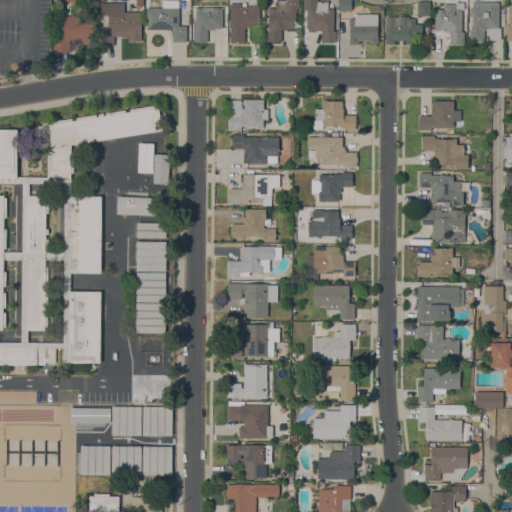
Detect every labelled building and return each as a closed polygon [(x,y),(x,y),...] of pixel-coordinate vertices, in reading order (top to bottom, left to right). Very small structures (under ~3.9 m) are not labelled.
[(162,7),(162,0),(178,0),(178,7),(179,7),(179,25),(187,25),(187,41),(172,41),(172,29),(147,29),(146,7),(162,7)] [(245,42),(230,42),(230,27),(229,27),(229,3),(240,3),(240,1),(239,1),(239,0),(258,0),(258,24),(250,24),(250,27),(247,27),(247,28),(245,28),(245,42)] [(298,0),(298,8),(296,8),(296,28),(288,28),(288,29),(282,29),(281,41),(267,41),(267,29),(269,29),(270,25),(271,7),(275,7),(275,0),(298,0)] [(328,1),(328,3),(333,3),(333,8),(334,8),(333,30),(336,30),(336,42),(321,42),(321,30),(315,30),(315,28),(313,28),(313,29),(308,29),(308,28),(306,28),(307,9),(303,9),(303,0),(317,0),(317,1),(328,1)] [(350,0),(350,10),(339,10),(339,0),(350,0)] [(499,1),(498,27),(501,27),(501,40),(489,40),(489,29),(486,29),(486,30),(484,30),(484,41),(479,41),(479,42),(474,42),(474,41),(469,41),(470,28),(472,28),(472,12),(470,12),(470,8),(472,8),(472,1),(499,1)] [(417,15),(417,2),(429,2),(429,15),(417,15)] [(462,31),(464,31),(464,43),(449,43),(449,31),(443,31),(443,29),(442,29),(442,30),(436,30),(436,29),(435,29),(435,8),(444,9),(444,3),(455,4),(455,2),(464,2),(464,10),(462,10),(462,31)] [(208,41),(193,41),(193,20),(196,20),(196,7),(202,7),(202,3),(213,3),(213,7),(223,7),(222,29),(208,29),(208,41)] [(141,33),(114,33),(114,45),(99,45),(100,11),(142,11),(141,33)] [(378,14),(378,38),(378,42),(369,42),(369,40),(358,40),(358,41),(349,41),(349,38),(350,38),(350,23),(349,23),(349,18),(355,18),(355,14),(378,14)] [(54,15),(95,16),(94,44),(70,43),(70,52),(53,52),(54,15)] [(409,16),(409,18),(415,18),(415,24),(423,24),(423,35),(415,35),(415,43),(405,43),(405,39),(392,40),(392,43),(386,43),(386,16),(409,16)] [(243,99),(263,99),(263,109),(268,109),(268,119),(263,119),(263,125),(241,126),(241,128),(230,128),(230,99),(243,99)] [(327,99),(327,100),(343,100),(342,107),(344,107),(344,114),(356,115),(356,118),(357,118),(357,125),(356,125),(356,129),(344,129),(344,126),(340,126),(340,127),(338,127),(338,125),(326,125),(326,126),(322,126),(322,128),(313,128),(313,120),(315,120),(315,108),(322,108),(323,99),(327,99)] [(453,100),(453,109),(461,110),(460,121),(453,121),(453,127),(431,127),(431,129),(419,129),(420,115),(431,115),(432,108),(433,108),(433,107),(433,102),(434,102),(433,100),(453,100)] [(47,176),(47,148),(40,149),(36,126),(158,106),(162,130),(71,145),(71,152),(73,152),(73,173),(71,173),(71,176),(47,176)] [(0,128),(17,128),(17,176),(0,176),(0,128)] [(278,136),(278,155),(266,155),(266,163),(246,163),(246,161),(245,161),(245,156),(246,156),(246,154),(244,154),(244,148),(232,148),(233,134),(244,134),(244,136),(278,136)] [(434,135),(434,138),(437,138),(453,138),(456,138),(456,144),(464,144),(463,154),(468,154),(468,168),(456,167),(456,165),(452,165),(452,164),(436,163),(436,156),(435,156),(435,150),(423,149),(423,135),(434,135)] [(342,137),(342,146),(344,146),(344,149),(346,149),(346,152),(356,152),(356,157),(357,157),(357,162),(356,162),(356,166),(343,166),(343,163),(340,163),(340,164),(337,164),(337,163),(321,163),(321,158),(315,158),(315,147),(307,147),(307,137),(342,137)] [(139,142),(154,143),(153,173),(138,172),(139,142)] [(154,153),(169,154),(168,183),(153,183),(154,153)] [(319,200),(319,192),(311,192),(311,180),(319,180),(319,174),(334,174),(334,173),(341,173),(341,172),(352,172),(352,184),(353,184),(353,186),(341,186),(341,192),(339,192),(339,194),(340,194),(339,199),(338,199),(338,200),(319,200)] [(453,175),(453,180),(460,180),(460,192),(463,192),(463,204),(452,204),(452,202),(449,202),(449,206),(445,206),(445,202),(433,201),(433,200),(432,200),(432,195),(433,195),(433,193),(431,193),(431,187),(419,187),(419,172),(431,172),(430,175),(453,175)] [(229,202),(229,188),(241,188),(241,181),(243,181),(243,173),(279,174),(279,187),(272,187),(271,206),(263,205),(262,200),(258,200),(258,199),(253,199),(253,200),(250,200),(250,199),(248,199),(248,203),(229,202)] [(0,176),(17,176),(47,176),(71,176),(71,195),(64,195),(64,183),(29,183),(29,194),(22,194),(22,183),(0,183),(0,176)] [(46,195),(46,228),(48,228),(48,233),(46,233),(45,251),(45,259),(45,266),(48,266),(48,281),(45,281),(45,293),(47,293),(47,306),(45,306),(45,317),(47,318),(47,322),(45,322),(45,330),(28,330),(21,330),(21,259),(22,251),(22,194),(29,194),(46,195)] [(64,195),(71,195),(101,195),(101,272),(70,272),(63,272),(63,259),(63,251),(64,195)] [(162,197),(161,215),(117,213),(117,196),(162,197)] [(266,208),(266,219),(264,219),(264,228),(275,228),(275,241),(265,240),(265,235),(243,235),(243,238),(232,238),(232,235),(231,235),(231,223),(243,223),(243,217),(245,217),(245,215),(245,210),(245,208),(266,208)] [(308,236),(309,231),(306,231),(306,223),(308,223),(308,218),(310,218),(310,217),(312,217),(312,209),(321,209),(321,210),(338,210),(338,218),(339,218),(339,224),(352,224),(352,229),(353,229),(353,234),(352,234),(352,238),(341,238),(341,236),(337,236),(337,235),(322,235),(322,236),(308,236)] [(432,224),(421,224),(421,209),(441,209),(441,212),(448,212),(448,209),(465,209),(465,242),(435,242),(435,239),(432,239),(432,224)] [(166,223),(166,237),(136,237),(137,222),(166,223)] [(503,229),(504,242),(511,242),(511,229),(503,229)] [(166,241),(166,271),(136,270),(136,241),(166,241)] [(269,272),(249,271),(249,275),(240,275),(240,274),(229,274),(229,260),(241,260),(241,253),(242,253),(242,246),(260,246),(260,245),(274,245),(274,246),(281,246),(281,259),(269,259),(269,272)] [(316,272),(316,267),(313,267),(313,245),(341,246),(341,247),(342,247),(342,253),(341,253),(341,254),(343,254),(343,261),(356,261),(355,272),(355,275),(343,275),(343,273),(321,272),(316,272)] [(449,247),(453,247),(453,256),(460,256),(459,267),(453,267),(453,274),(448,274),(448,273),(434,272),(434,273),(430,273),(430,276),(418,276),(419,261),(431,262),(431,255),(432,255),(433,247),(449,247)] [(4,259),(4,251),(22,251),(21,259),(4,259)] [(63,251),(63,259),(45,259),(45,251),(63,251)] [(166,272),(165,301),(136,301),(136,272),(166,272)] [(268,301),(267,316),(244,316),(245,293),(242,293),(242,298),(227,298),(228,282),(268,283),(268,284),(277,284),(277,301),(272,301),(268,301)] [(349,285),(348,302),(354,303),(354,318),(339,318),(339,309),(326,309),(326,306),(322,306),(322,305),(312,305),(312,284),(349,285)] [(459,286),(459,288),(464,288),(464,305),(459,305),(459,306),(450,306),(450,307),(448,307),(448,310),(450,310),(450,320),(417,319),(417,285),(459,286)] [(503,285),(503,300),(505,300),(505,309),(506,310),(506,321),(502,321),(502,331),(484,331),(484,304),(483,304),(484,285),(503,285)] [(100,291),(101,362),(63,362),(63,347),(63,342),(63,291),(70,291),(100,291)] [(165,303),(165,332),(136,332),(136,302),(165,303)] [(245,334),(240,334),(240,323),(268,324),(268,327),(279,327),(279,340),(274,340),(273,356),(245,355),(245,334)] [(313,357),(313,337),(322,337),(322,335),(326,335),(326,332),(340,332),(340,323),(355,323),(355,339),(349,339),(349,357),(313,357)] [(423,358),(423,344),(417,344),(417,324),(443,324),(443,338),(446,338),(446,337),(450,337),(450,338),(459,338),(459,358),(423,358)] [(508,393),(505,393),(505,367),(500,367),(500,368),(493,368),(493,367),(484,367),(484,337),(511,337),(511,404),(507,404),(507,400),(508,393)] [(227,356),(228,340),(242,340),(242,357),(227,356)] [(55,362),(45,362),(45,364),(0,363),(0,341),(21,341),(28,342),(55,342),(55,347),(55,362)] [(246,397),(240,397),(232,397),(232,400),(229,400),(229,397),(226,397),(227,382),(241,383),(241,387),(244,387),(244,369),(244,363),(267,364),(266,379),(267,379),(267,398),(246,397)] [(349,365),(349,368),(350,368),(350,373),(355,373),(354,399),(340,399),(340,390),(325,390),(325,386),(320,386),(320,389),(314,389),(314,386),(313,386),(313,365),(349,365)] [(417,385),(424,385),(424,368),(460,368),(460,387),(450,387),(450,389),(448,389),(448,388),(445,388),(445,393),(433,393),(433,401),(418,401),(417,385)] [(502,390),(502,406),(474,406),(475,390),(502,390)] [(267,437),(239,437),(239,426),(244,426),(244,418),(241,418),(241,419),(227,419),(227,404),(241,404),(241,405),(268,405),(267,437)] [(313,437),(313,433),(309,433),(309,423),(313,423),(313,417),(322,417),(322,416),(325,416),(325,411),(340,411),(340,404),(356,404),(355,420),(350,420),(349,438),(313,437)] [(112,434),(112,406),(141,406),(141,435),(112,434)] [(143,435),(143,406),(172,406),(172,435),(143,435)] [(425,439),(425,422),(419,422),(419,406),(435,406),(435,419),(449,419),(449,418),(452,418),(452,419),(462,419),(461,440),(425,439)] [(71,422),(71,407),(110,407),(110,422),(71,422)] [(266,478),(243,477),(243,459),(226,459),(226,445),(241,445),(241,444),(272,445),(271,463),(266,463),(266,478)] [(345,450),(345,444),(360,444),(360,461),(354,461),(354,478),(318,478),(318,458),(327,458),(327,457),(330,457),(330,450),(345,450)] [(81,445),(110,445),(110,474),(80,474),(81,445)] [(112,445),(141,445),(141,474),(111,474),(112,445)] [(143,446),(172,446),(172,474),(142,474),(143,446)] [(461,481),(453,481),(453,472),(440,472),(440,480),(425,480),(425,464),(431,464),(431,446),(467,446),(467,467),(461,477),(461,481)] [(254,484),(278,484),(278,496),(266,496),(265,497),(260,497),(258,495),(256,495),(256,511),(227,511),(227,484),(254,484)] [(350,511),(318,511),(318,488),(334,489),(334,485),(351,485),(351,498),(341,498),(341,510),(350,510),(350,511)] [(466,485),(465,500),(454,500),(454,507),(457,507),(457,511),(431,511),(431,491),(451,491),(451,485),(466,485)] [(118,511),(89,511),(90,495),(94,495),(94,493),(109,493),(109,495),(119,496),(118,511)] [(161,496),(161,511),(131,511),(131,496),(161,496)]
